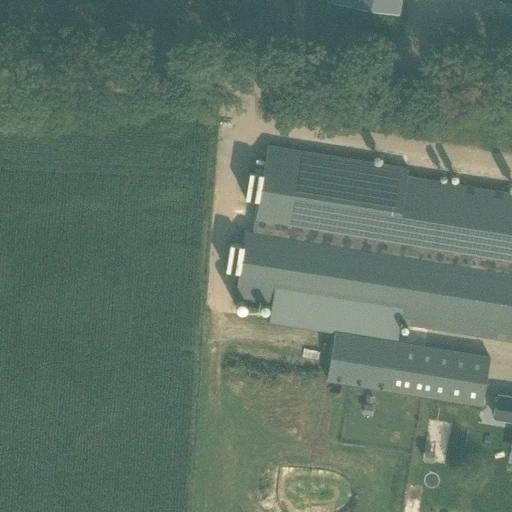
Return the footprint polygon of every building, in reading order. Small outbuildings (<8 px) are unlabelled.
[(326,0),(398,13),(400,0),(326,0)] [(229,244),(225,270),(239,272),(235,296),(266,301),(263,320),(329,331),(332,312),(336,312),(356,316),(511,341),(511,193),(423,179),(406,176),(407,169),(267,146),(264,166),(262,174),(249,171),(245,198),(258,200),(253,231),(246,230),(243,246),(229,244)] [(327,380),(482,405),(490,358),(334,332),(327,380)] [(511,397),(498,395),(494,419),(511,421),(511,397)] [(365,396),(362,414),(370,415),(373,397),(365,396)]
